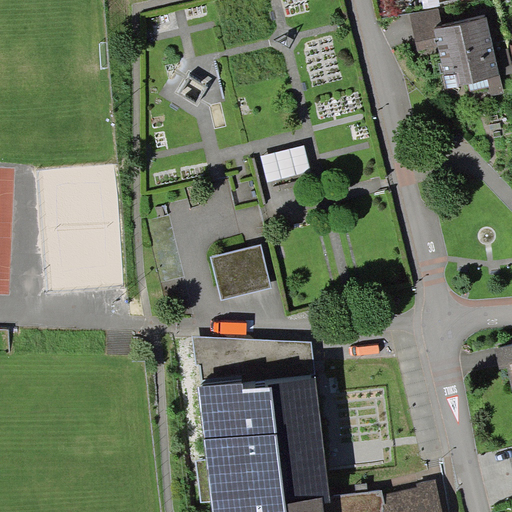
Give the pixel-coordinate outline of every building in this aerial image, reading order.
[(439,8),(410,14),(417,50),(438,47),(434,29),(443,27),(439,8)] [(443,27),(434,29),(438,47),(447,89),(469,84),(488,79),(500,76),(494,52),(487,17),(443,27)] [(511,64),(508,49),(494,52),(500,76),(511,72),(511,64)] [(504,93),(500,76),(488,79),(490,86),(492,96),(504,93)] [(471,91),(490,86),(488,79),(469,84),(471,91)] [(311,171),(304,144),(261,155),(268,181),(311,171)] [(272,287),(261,243),(211,256),(222,300),(272,287)] [(213,511),(441,511),(434,479),(416,483),(418,488),(384,496),(381,491),(331,496),(315,375),(311,342),(193,337),(208,460),(212,501),(213,511)] [(511,344),(495,349),(500,369),(507,367),(511,388),(511,344)] [(212,501),(208,460),(197,461),(201,502),(212,501)]
